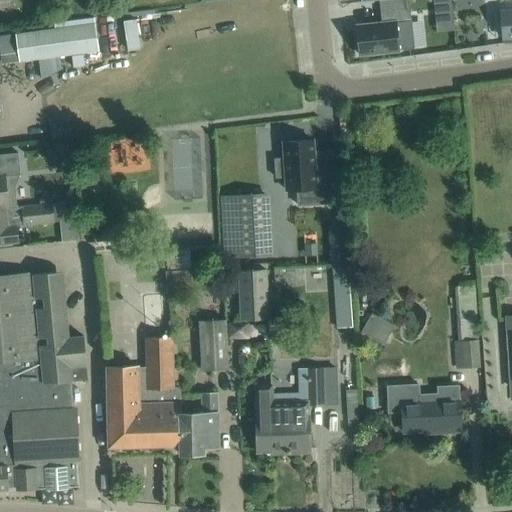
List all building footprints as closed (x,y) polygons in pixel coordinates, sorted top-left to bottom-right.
[(379,0),(382,23),(356,26),(359,54),(414,48),(409,0),(379,0)] [(436,0),(438,30),(459,29),(458,6),(486,5),(486,0),(436,0)] [(120,12),(123,45),(153,41),(149,9),(120,12)] [(511,10),(501,11),(501,12),(505,12),(507,36),(503,36),(503,37),(511,36),(511,10)] [(47,25),(48,31),(12,36),(16,62),(99,51),(94,16),(81,18),(81,20),(47,25)] [(74,116),(55,118),(57,137),(76,135),(74,116)] [(284,158),(275,158),(276,177),(286,176),(286,189),(297,189),(298,205),(336,203),(333,150),(314,152),(313,140),(283,142),(284,158)] [(0,209),(18,208),(15,185),(20,174),(18,153),(15,153),(0,154),(0,209)] [(269,191),(221,193),(225,258),(272,256),(269,191)] [(0,244),(23,242),(20,224),(25,224),(25,225),(76,219),(74,201),(23,207),(18,208),(0,209),(0,244)] [(348,265),(336,266),(339,327),(352,326),(348,265)] [(0,489),(7,489),(7,487),(17,487),(17,489),(37,488),(37,485),(77,483),(76,465),(72,465),(71,460),(78,460),(76,410),(75,410),(72,381),(88,379),(84,335),(69,336),(63,270),(33,274),(34,294),(31,294),(29,273),(0,275),(0,489)] [(190,270),(165,271),(167,295),(192,293),(190,270)] [(238,272),(240,318),(269,317),(266,270),(238,272)] [(454,287),(458,342),(455,342),(457,368),(479,366),(473,285),(457,286),(457,287),(454,287)] [(368,332),(391,343),(401,324),(377,312),(368,332)] [(200,320),(203,370),(228,369),(225,319),(200,320)] [(171,336),(146,337),(146,367),(107,367),(109,447),(180,445),(180,413),(179,387),(173,387),(171,336)] [(324,404),(323,369),(298,370),(299,392),(273,393),(273,400),(272,400),(274,447),(273,447),(273,451),(310,450),(308,404),(324,404)] [(273,383),(255,384),(256,401),(257,427),(257,447),(273,447),(274,447),(272,400),(273,400),(273,393),(273,383)] [(417,386),(387,388),(387,392),(389,412),(402,411),(404,431),(433,430),(445,429),(445,432),(459,431),(458,428),(462,428),(460,408),(460,399),(459,385),(436,386),(437,393),(437,401),(431,401),(418,402),(417,386)] [(193,413),(180,413),(180,445),(180,454),(204,453),(204,447),(219,447),(217,393),(202,393),(202,408),(193,408),(193,413)]
